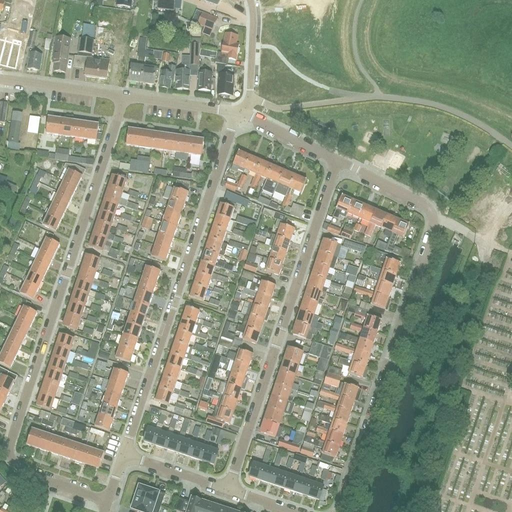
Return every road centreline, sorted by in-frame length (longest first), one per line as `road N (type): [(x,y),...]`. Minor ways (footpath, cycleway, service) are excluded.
road 1 (residential): [(107,501),(23,472),(9,444),(124,96)]
road 2 (residential): [(339,511),(434,228),(423,203),(337,159)]
road 3 (residential): [(236,112),(121,455)]
road 4 (residential): [(227,488),(337,159)]
road 5 (track): [(405,511),(440,404),(433,346),(473,236)]
road 6 (unclassified): [(249,97),(275,108),(357,97),(423,101),(477,121),(511,146)]
road 7 (residential): [(124,96),(0,78)]
